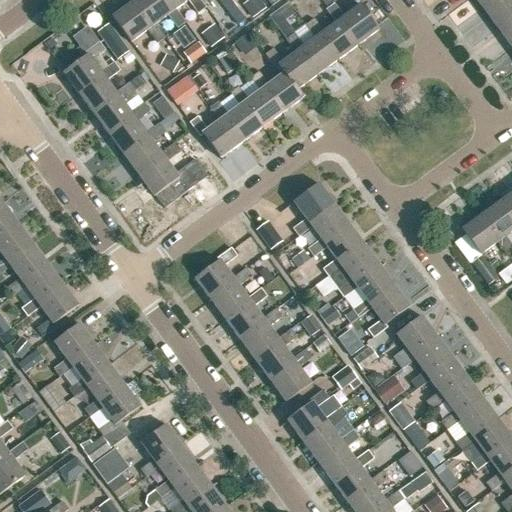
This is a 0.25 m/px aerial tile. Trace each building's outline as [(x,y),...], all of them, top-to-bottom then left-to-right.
[(186,24),(176,11),(176,10),(172,13),(161,0),(137,0),(133,4),(151,28),(155,25),(156,26),(168,17),(177,30),(186,24)] [(206,9),(199,0),(161,0),(172,13),(176,10),(176,11),(188,2),(198,15),(206,9)] [(231,0),(218,0),(226,11),(235,5),(231,0)] [(252,19),(266,9),(259,0),(258,0),(245,10),(252,19)] [(475,0),(483,9),(495,0),(475,0)] [(511,0),(495,0),(483,9),(497,30),(511,19),(511,0)] [(165,39),(156,26),(155,25),(151,28),(133,4),(112,19),(131,44),(147,32),(157,45),(165,39)] [(380,31),(361,6),(345,18),(335,5),(327,11),(336,24),(337,25),(341,22),(359,46),(380,31)] [(283,8),(270,18),(277,28),(290,18),(283,8)] [(511,19),(497,30),(511,50),(511,19)] [(337,25),(336,24),(324,33),(314,20),(306,26),(316,39),(316,40),(320,37),(339,61),(359,46),(341,22),(337,25)] [(129,53),(109,25),(96,34),(117,62),(129,53)] [(88,26),(73,37),(86,53),(101,42),(88,26)] [(187,48),(195,42),(185,27),(176,33),(187,48)] [(211,49),(224,39),(217,29),(204,39),(211,49)] [(241,53),(254,43),(247,34),(234,44),(241,53)] [(316,40),(316,39),(304,48),(294,35),(286,41),(296,54),(300,52),(319,76),(339,61),(320,37),(316,40)] [(65,73),(63,75),(78,96),(103,78),(100,74),(101,74),(108,68),(99,56),(105,52),(99,44),(85,54),(81,48),(58,64),(65,73)] [(191,65),(206,55),(198,44),(183,54),(191,65)] [(296,54),(283,63),(274,50),(266,56),(276,70),(279,68),(284,75),(285,75),(298,91),(319,76),(300,52),(296,54)] [(225,71),(236,63),(230,53),(218,61),(225,71)] [(173,74),(179,62),(169,58),(164,69),(173,74)] [(122,60),(117,64),(121,71),(127,67),(122,60)] [(116,94),(107,82),(120,72),(114,64),(108,68),(101,74),(100,74),(103,78),(78,96),(93,116),(118,98),(115,94),(116,94)] [(304,100),(298,91),(285,75),(284,75),(269,86),(259,73),(251,79),(260,92),(261,93),(265,90),(283,115),(304,100)] [(199,91),(207,85),(200,75),(192,81),(199,91)] [(131,114),(122,102),(135,92),(129,84),(116,94),(115,94),(118,98),(93,116),(108,136),(133,118),(130,114),(131,114)] [(261,93),(260,92),(248,101),(238,88),(230,94),(240,107),(240,108),(244,105),(263,130),(283,115),(265,90),(261,93)] [(240,108),(240,107),(228,116),(218,103),(210,109),(220,122),(224,120),(242,144),(263,130),(244,105),(240,108)] [(146,134),(137,122),(150,112),(144,104),(131,114),(130,114),(133,118),(108,136),(123,156),(148,138),(145,135),(146,134)] [(220,122),(207,131),(198,118),(190,124),(200,138),(203,135),(221,160),(242,144),(224,120),(220,122)] [(161,154),(152,142),(165,133),(159,124),(146,134),(145,135),(148,138),(123,156),(138,177),(163,159),(160,155),(161,154)] [(164,209),(207,177),(195,160),(176,174),(167,162),(180,153),(174,145),(161,154),(160,155),(163,159),(138,177),(153,198),(154,196),(164,209)] [(306,220),(293,230),(299,238),(312,228),(309,224),(335,205),(319,184),(293,203),(306,220)] [(511,191),(503,198),(511,210),(511,191)] [(505,236),(511,230),(511,210),(503,198),(483,213),(501,239),(505,236)] [(0,236),(18,224),(3,204),(0,205),(0,236)] [(321,240),(308,249),(314,258),(327,249),(324,244),(349,225),(335,205),(309,224),(312,228),(321,240)] [(501,239),(483,213),(462,229),(481,254),(497,242),(507,256),(511,252),(511,245),(505,236),(501,239)] [(268,222),(256,231),(271,250),(282,242),(268,222)] [(8,263),(33,244),(18,224),(0,236),(0,252),(4,258),(0,261),(0,273),(10,266),(8,263)] [(336,261),(323,270),(329,278),(342,269),(339,265),(364,246),(349,225),(324,244),(327,249),(336,261)] [(255,261),(266,253),(251,234),(240,242),(255,261)] [(47,264),(33,244),(8,263),(10,266),(19,278),(6,288),(11,296),(25,286),(22,283),(47,264)] [(342,269),(329,278),(344,299),(356,289),(354,285),(379,267),(364,246),(339,265),(342,269)] [(221,261),(195,280),(211,301),(236,283),(234,279),(225,267),(237,257),(231,249),(219,259),(221,261)] [(297,269),(309,260),(303,252),(291,261),(297,269)] [(470,264),(485,284),(495,277),(480,257),(470,264)] [(63,285),(47,264),(22,283),(25,286),(34,298),(21,308),(26,316),(40,306),(38,303),(63,285)] [(511,264),(499,273),(505,283),(511,279),(511,264)] [(365,302),(353,311),(358,319),(371,310),(368,306),(394,287),(379,267),(354,285),(356,289),(365,302)] [(266,268),(259,273),(267,283),(273,279),(266,268)] [(236,283),(211,301),(225,321),(251,303),(249,299),(239,287),(252,278),(246,270),(234,279),(236,283)] [(78,305),(63,285),(38,303),(40,306),(49,319),(36,329),(41,336),(56,326),(54,323),(78,305)] [(380,322),(367,331),(373,339),(387,329),(385,326),(409,308),(394,287),(368,306),(371,310),(380,322)] [(311,306),(321,299),(313,289),(304,295),(311,306)] [(251,303),(225,321),(240,342),(266,323),(264,320),(254,307),(267,298),(261,290),(249,299),(251,303)] [(306,309),(296,317),(301,324),(312,316),(306,309)] [(327,327),(336,320),(329,310),(319,317),(327,327)] [(266,323),(240,342),(255,362),(281,343),(279,341),(269,328),(282,318),(276,311),(264,320),(266,323)] [(438,335),(423,314),(398,333),(410,350),(397,359),(402,367),(415,357),(413,353),(438,335)] [(0,337),(11,329),(0,315),(0,337)] [(312,316),(301,324),(305,330),(316,322),(312,316)] [(59,377),(72,367),(70,364),(95,345),(79,324),(54,343),(66,359),(53,369),(59,377)] [(281,343),(255,362),(270,383),(296,364),(293,361),(284,348),(297,339),(291,331),(279,341),(281,343)] [(453,355),(438,335),(413,353),(415,357),(425,370),(412,380),(417,387),(430,378),(428,374),(453,355)] [(319,354),(330,346),(324,336),(312,345),(319,354)] [(17,343),(10,351),(21,359),(27,351),(17,343)] [(44,344),(37,349),(41,355),(49,350),(44,344)] [(110,366),(95,345),(70,364),(72,367),(81,379),(68,389),(74,397),(87,387),(85,384),(110,366)] [(371,348),(354,359),(361,369),(378,357),(371,348)] [(296,364),(270,383),(285,403),(311,385),(299,368),(312,359),(306,352),(293,361),(296,364)] [(468,376),(453,355),(428,374),(430,378),(440,391),(427,400),(432,408),(445,398),(443,394),(468,376)] [(347,365),(331,377),(340,389),(356,377),(347,365)] [(100,404),(125,386),(110,366),(85,384),(87,387),(96,399),(83,409),(89,417),(102,407),(100,404)] [(373,374),(368,378),(374,388),(384,381),(380,376),(373,374)] [(483,396),(468,376),(443,394),(445,398),(455,411),(441,421),(448,429),(461,419),(458,416),(483,396)] [(10,389),(3,393),(7,398),(11,398),(15,395),(22,405),(31,398),(20,383),(11,390),(10,389)] [(51,384),(38,394),(53,414),(53,413),(63,406),(65,404),(51,384)] [(375,392),(385,404),(395,397),(386,384),(375,392)] [(115,425),(140,407),(125,386),(100,404),(102,407),(112,420),(98,430),(104,438),(117,428),(115,425)] [(325,419),(316,407),(330,398),(323,389),(309,399),(312,403),(287,420),(303,441),(328,423),(325,419)] [(498,417),(483,396),(458,416),(461,419),(470,432),(456,441),(462,449),(476,440),(472,436),(498,417)] [(35,402),(28,407),(35,417),(42,412),(35,402)] [(63,406),(53,413),(63,426),(73,419),(68,411),(67,411),(63,406)] [(343,443),(340,440),(331,427),(344,417),(338,409),(325,419),(328,423),(303,441),(318,462),(343,443)] [(380,430),(389,424),(381,413),(372,419),(380,430)] [(398,422),(404,431),(415,423),(408,414),(398,422)] [(511,438),(511,436),(498,417),(472,436),(476,440),(484,452),(471,462),(477,470),(490,460),(487,456),(511,438)] [(6,421),(0,425),(0,461),(8,456),(7,454),(0,444),(0,437),(11,429),(6,421)] [(157,464),(182,446),(166,425),(142,443),(154,461),(141,470),(147,478),(160,469),(157,464)] [(412,442),(422,436),(415,426),(406,433),(412,442)] [(357,464),(354,460),(346,448),(360,438),(353,430),(340,440),(343,443),(318,462),(332,482),(357,464)] [(58,433),(51,439),(62,453),(69,448),(58,433)] [(91,464),(110,450),(101,437),(82,452),(91,464)] [(511,469),(511,438),(487,456),(490,460),(499,472),(486,482),(492,490),(505,481),(502,477),(511,469)] [(12,461),(27,450),(22,443),(7,454),(8,456),(0,461),(0,494),(24,477),(12,461)] [(196,466),(182,446),(157,464),(160,469),(169,481),(147,497),(146,504),(148,508),(174,488),(172,485),(196,466)] [(130,468),(116,448),(93,465),(113,493),(128,482),(122,473),(130,468)] [(372,484),(369,480),(360,468),(374,458),(368,450),(354,460),(357,464),(332,482),(347,502),(372,484)] [(413,451),(399,460),(410,477),(424,467),(413,451)] [(433,470),(444,461),(437,451),(426,459),(433,470)] [(80,474),(86,470),(77,458),(71,462),(80,474)] [(211,486),(196,466),(172,485),(174,488),(184,501),(170,511),(171,511),(185,511),(190,509),(187,505),(211,486)] [(511,469),(502,477),(505,481),(511,490),(511,494),(501,503),(507,511),(511,507),(511,469)] [(376,511),(387,504),(384,500),(375,488),(389,478),(383,470),(369,480),(372,484),(347,502),(354,511),(376,511)] [(412,484),(419,494),(432,484),(425,474),(412,484)] [(43,483),(46,487),(55,480),(53,476),(43,483)] [(219,511),(226,507),(211,486),(187,505),(190,509),(192,511),(219,511)] [(393,511),(391,509),(404,499),(398,490),(384,500),(387,504),(376,511),(393,511)] [(20,511),(40,511),(50,505),(40,491),(17,508),(20,511)] [(473,506),(475,499),(462,496),(460,503),(473,506)] [(433,511),(442,511),(446,509),(437,497),(427,504),(433,511)] [(117,511),(109,500),(99,508),(102,511),(117,511)] [(66,511),(68,511),(62,503),(49,511),(66,511)]
